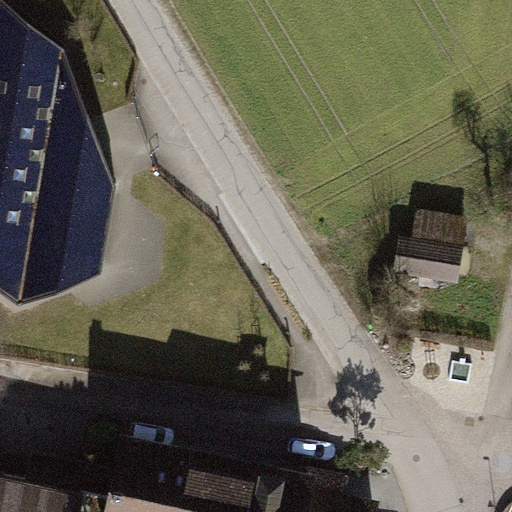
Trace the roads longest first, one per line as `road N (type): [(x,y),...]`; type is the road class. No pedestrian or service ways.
road 1 (unclassified): [(147,0),(416,449)]
road 2 (residential): [(0,377),(416,449)]
